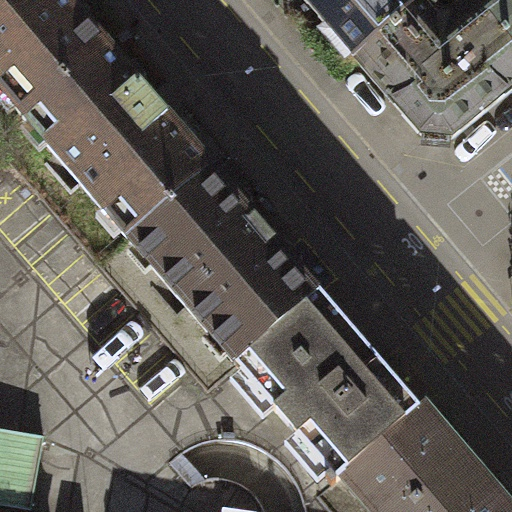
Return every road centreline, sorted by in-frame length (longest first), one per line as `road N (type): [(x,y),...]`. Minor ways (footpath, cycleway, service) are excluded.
road 1 (tertiary): [(416,252),(198,0)]
road 2 (tertiary): [(511,365),(416,252)]
road 3 (residential): [(511,177),(416,252)]
